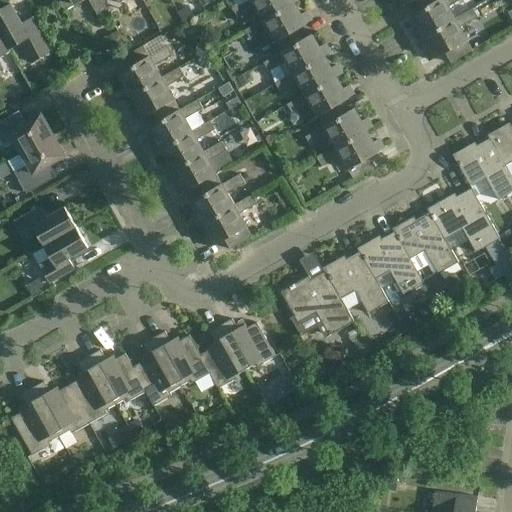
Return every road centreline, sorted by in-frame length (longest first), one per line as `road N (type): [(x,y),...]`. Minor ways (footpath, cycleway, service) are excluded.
road 1 (tertiary): [(146,511),(332,432),(511,333)]
road 2 (residential): [(156,260),(172,284),(206,293),(408,176),(418,159),(416,140),(401,111)]
road 3 (residential): [(60,90),(156,260)]
road 4 (residential): [(0,345),(156,260)]
road 5 (residential): [(401,111),(341,0)]
road 6 (residential): [(401,111),(511,50)]
